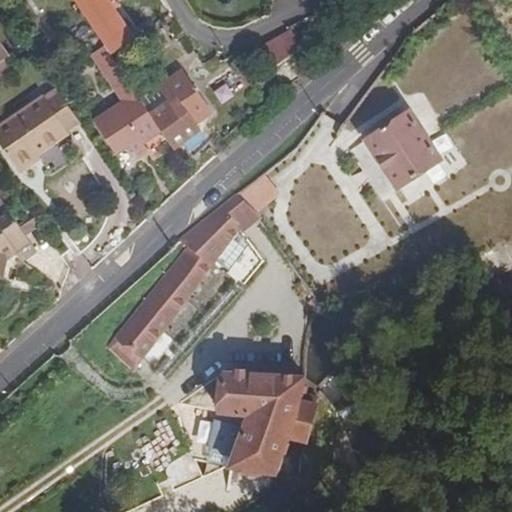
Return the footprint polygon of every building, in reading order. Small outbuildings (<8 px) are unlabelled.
[(107,0),(73,0),(91,26),(104,17),(114,9),(107,0)] [(104,17),(91,26),(100,40),(112,31),(104,17)] [(153,160),(173,147),(153,117),(134,88),(117,64),(103,44),(88,55),(121,101),(93,122),(116,154),(129,145),(136,154),(144,148),(153,160)] [(304,49),(273,71),(285,89),(316,66),(304,49)] [(127,57),(117,64),(134,88),(143,81),(127,57)] [(179,101),(192,120),(211,107),(190,74),(170,86),(179,101)] [(71,135),(84,126),(60,94),(49,103),(47,101),(0,131),(0,144),(18,169),(38,154),(41,161),(73,139),(71,135)] [(153,117),(173,147),(199,129),(192,120),(179,101),(153,117)] [(441,160),(410,113),(367,140),(401,188),(441,160)] [(44,164),(41,161),(38,154),(18,169),(23,178),(44,164)] [(236,195),(256,212),(281,193),(266,174),(236,195)] [(256,212),(236,195),(219,211),(240,228),(243,231),(261,217),(256,212)] [(240,228),(219,211),(181,241),(186,245),(117,342),(142,360),(240,228)] [(18,260),(33,251),(14,220),(0,229),(0,285),(7,287),(10,269),(7,266),(18,260)] [(40,261),(33,251),(18,260),(25,271),(40,261)] [(317,405),(307,401),(300,398),(303,378),(246,375),(246,371),(238,371),(238,374),(224,373),(224,380),(221,380),(219,404),(220,404),(220,411),(250,415),(245,429),(216,423),(212,451),(234,456),(229,467),(276,473),(290,437),(295,438),(303,440),(306,442),(317,405)]
